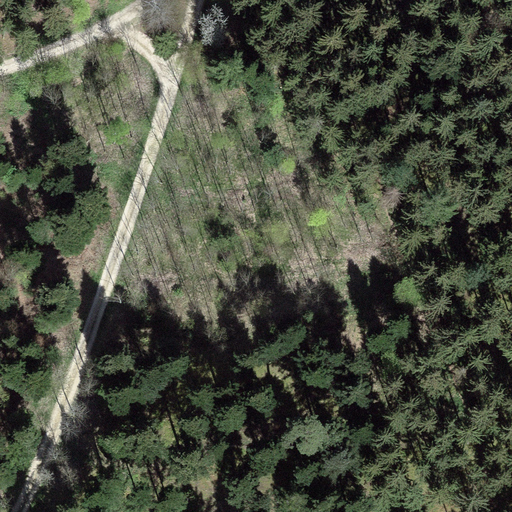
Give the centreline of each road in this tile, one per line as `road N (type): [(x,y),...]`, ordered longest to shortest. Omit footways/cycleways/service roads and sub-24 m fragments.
road 1 (track): [(26,511),(53,463),(197,0)]
road 2 (track): [(0,66),(94,32),(148,0)]
